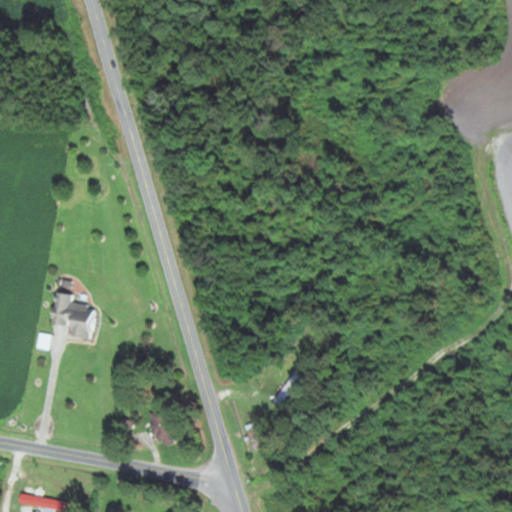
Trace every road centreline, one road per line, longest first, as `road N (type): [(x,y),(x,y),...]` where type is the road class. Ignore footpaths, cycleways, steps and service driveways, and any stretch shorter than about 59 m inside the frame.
road 1 (secondary): [(243,511),(93,0)]
road 2 (residential): [(235,486),(0,441)]
